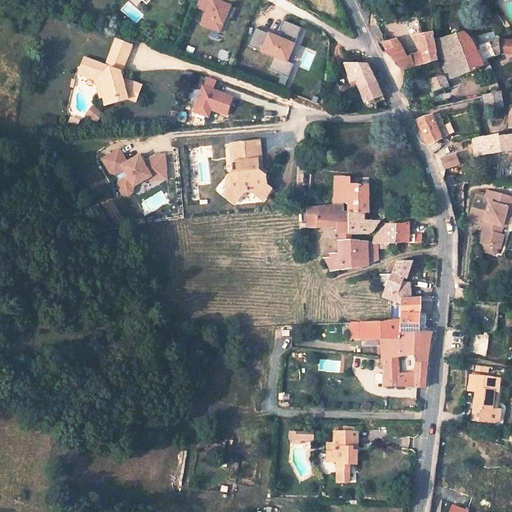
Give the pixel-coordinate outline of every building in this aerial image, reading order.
[(234,7),(215,0),(198,0),(196,7),(207,11),(201,24),(219,31),(226,15),(230,17),(234,7)] [(413,18),(411,18),(414,28),(420,26),(417,17),(413,18)] [(282,39),(255,28),(247,47),(273,57),(268,70),(280,75),(288,78),(294,64),(287,62),(301,28),(290,24),(283,21),(279,31),(284,34),(282,39)] [(397,39),(383,42),(385,49),(403,71),(437,60),(431,32),(422,34),(417,35),(422,52),(423,54),(417,56),(416,54),(405,56),(397,39)] [(463,32),(436,39),(440,63),(447,61),(450,68),(453,66),(458,76),(483,66),(478,54),(483,51),(480,44),(474,46),(471,40),(463,32)] [(108,51),(124,57),(129,45),(112,39),(108,51)] [(498,40),(480,44),(483,51),(486,58),(499,54),(498,40)] [(511,40),(498,40),(499,54),(501,53),(511,54),(511,40)] [(93,76),(101,94),(105,103),(123,94),(130,97),(137,82),(117,74),(124,57),(108,51),(102,65),(82,56),(77,70),(93,76)] [(447,61),(440,63),(445,74),(444,75),(447,81),(458,76),(453,66),(450,68),(447,61)] [(368,66),(359,72),(361,76),(371,72),(368,66)] [(101,94),(93,76),(77,70),(75,73),(89,79),(97,96),(101,94)] [(192,73),(183,71),(181,78),(190,80),(192,73)] [(371,72),(361,76),(356,78),(360,89),(376,82),(371,72)] [(288,78),(280,75),(275,88),(283,91),(288,78)] [(444,75),(430,79),(432,91),(449,87),(444,75)] [(205,77),(202,85),(212,89),(215,81),(205,77)] [(365,102),(382,95),(376,82),(360,89),(365,102)] [(202,85),(201,84),(191,110),(206,115),(208,108),(224,114),(231,96),(212,89),(202,85)] [(500,92),(484,96),(486,110),(488,109),(502,107),(503,107),(501,92),(500,92)] [(104,114),(94,106),(87,114),(97,122),(104,114)] [(437,114),(431,115),(442,139),(448,135),(439,114),(437,114)] [(425,116),(418,121),(428,144),(442,139),(431,115),(425,116)] [(511,134),(499,137),(501,151),(511,149),(511,134)] [(492,138),(481,140),(482,141),(474,142),(475,155),(501,151),(499,137),(492,138)] [(262,167),(260,141),(247,142),(247,155),(258,154),(258,168),(262,167)] [(238,161),(238,170),(234,171),(227,179),(233,183),(224,194),(235,202),(243,191),(252,191),(263,199),(271,189),(263,181),(261,180),(267,172),(262,167),(258,168),(258,154),(247,155),(247,142),(235,142),(235,149),(232,149),(233,161),(238,161)] [(165,170),(164,153),(154,154),(143,160),(139,153),(126,160),(119,147),(102,156),(109,170),(115,172),(124,167),(127,173),(118,179),(117,183),(121,192),(126,193),(131,190),(133,184),(142,179),(150,174),(150,173),(154,170),(165,170)] [(455,155),(442,159),(445,168),(458,164),(455,155)] [(150,174),(142,179),(166,177),(165,170),(154,170),(150,173),(150,174)] [(267,172),(261,180),(263,181),(269,174),(267,172)] [(335,175),(333,204),(349,203),(349,211),(364,211),(364,195),(368,195),(368,183),(351,183),(351,176),(335,175)] [(511,205),(511,197),(487,190),(484,197),(477,194),(470,215),(483,218),(487,220),(484,230),(480,243),(483,244),(497,247),(499,248),(503,234),(500,234),(503,226),(508,207),(511,208),(511,205)] [(306,223),(307,226),(329,226),(329,219),(336,219),(336,232),(338,232),(349,233),(349,221),(349,211),(344,211),(344,205),(306,208),(306,216),(306,222),(306,223)] [(511,208),(508,207),(503,226),(506,226),(511,208)] [(349,211),(349,221),(364,221),(364,211),(349,211)] [(349,233),(352,233),(370,233),(373,230),(379,221),(364,221),(349,221),(349,233)] [(396,223),(395,242),(415,242),(415,234),(409,234),(409,227),(409,222),(396,223)] [(374,236),(374,242),(378,242),(378,248),(387,248),(387,242),(395,242),(396,223),(386,224),(374,236)] [(338,232),(339,240),(353,241),(352,233),(349,233),(338,232)] [(330,252),(330,257),(324,258),(330,269),(368,265),(368,263),(367,242),(353,241),(339,240),(339,253),(330,252)] [(367,242),(368,263),(378,259),(378,248),(378,242),(374,242),(367,242)] [(497,247),(483,244),(481,250),(494,254),(497,247)] [(414,261),(397,261),(393,272),(392,274),(387,285),(382,297),(392,300),(393,299),(401,298),(411,298),(410,285),(401,286),(405,277),(409,274),(414,261)] [(381,274),(381,285),(387,285),(392,274),(381,274)] [(401,298),(401,312),(418,312),(419,297),(411,298),(401,298)] [(402,320),(401,330),(418,331),(418,312),(401,312),(401,320),(402,320)] [(360,331),(360,338),(380,339),(401,338),(401,330),(402,320),(401,320),(388,320),(384,321),(372,321),(360,322),(360,331)] [(382,356),(382,358),(397,356),(414,354),(414,349),(427,349),(430,347),(432,331),(430,331),(422,331),(418,331),(401,330),(401,338),(380,339),(382,356)] [(484,333),(471,332),(470,342),(484,344),(484,333)] [(416,359),(416,361),(427,362),(427,349),(414,349),(414,354),(416,359)] [(384,370),(383,377),(389,377),(389,373),(399,373),(397,356),(382,358),(383,363),(383,368),(384,370)] [(319,359),(318,370),(338,372),(339,360),(319,359)] [(383,377),(383,385),(424,387),(426,371),(427,366),(427,362),(416,361),(415,373),(399,373),(389,373),(389,377),(383,377)] [(476,390),(472,418),(490,421),(492,408),(496,409),(500,379),(480,376),(471,375),(470,375),(468,388),(476,390)] [(344,431),(334,431),(334,442),(326,442),(326,452),(330,452),(330,457),(333,461),(337,461),(336,482),(348,482),(348,468),(348,463),(356,464),(357,432),(355,432),(344,431)]
